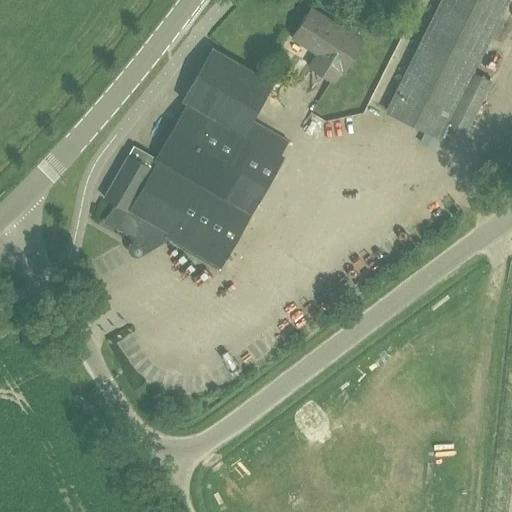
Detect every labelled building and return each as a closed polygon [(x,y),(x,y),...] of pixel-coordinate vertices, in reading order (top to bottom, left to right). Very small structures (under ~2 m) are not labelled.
[(419,144),(433,151),(449,120),(467,129),(490,81),(473,72),(508,0),(441,0),(387,110),(426,129),(419,144)] [(309,66),(334,82),(342,69),(344,70),(363,41),(311,7),(292,37),(317,53),(309,66)] [(168,236),(220,266),(283,156),(279,154),(287,140),(251,119),(273,82),(212,47),(182,100),(188,103),(156,158),(134,146),(129,154),(128,154),(104,197),(105,197),(115,203),(105,221),(130,235),(133,241),(141,236),(147,240),(154,236),(161,240),(168,236)] [(356,111),(346,113),(353,140),(363,138),(356,111)] [(377,137),(387,141),(394,125),(384,121),(377,137)] [(324,145),(335,146),(336,127),(326,126),(324,145)]
